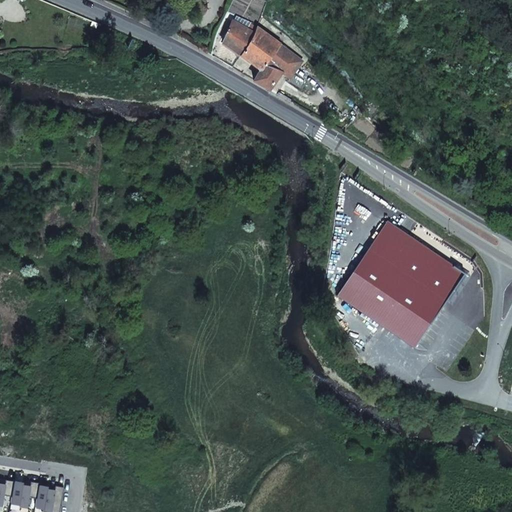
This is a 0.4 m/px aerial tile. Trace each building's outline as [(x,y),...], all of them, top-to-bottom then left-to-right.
[(222,43),(240,55),(253,33),(256,27),(250,23),(246,29),(232,21),(222,43)] [(253,33),(240,55),(260,70),(254,80),(269,89),(281,72),(290,78),(289,80),(301,88),(305,81),(293,74),(303,62),(281,45),(256,27),(253,33)] [(337,295),(414,348),(451,292),(458,282),(464,273),(387,221),(337,295)] [(458,282),(451,292),(455,294),(461,284),(458,282)] [(0,505),(2,506),(3,496),(11,497),(14,482),(5,480),(5,483),(4,485),(0,484),(0,505)] [(22,483),(14,482),(11,497),(10,503),(19,505),(19,506),(27,507),(29,497),(36,499),(38,486),(39,483),(30,482),(30,485),(30,487),(22,486),(22,483)] [(42,511),(59,511),(63,488),(55,486),(54,489),(54,491),(46,490),(47,487),(38,486),(36,499),(35,507),(43,509),(42,511)]
